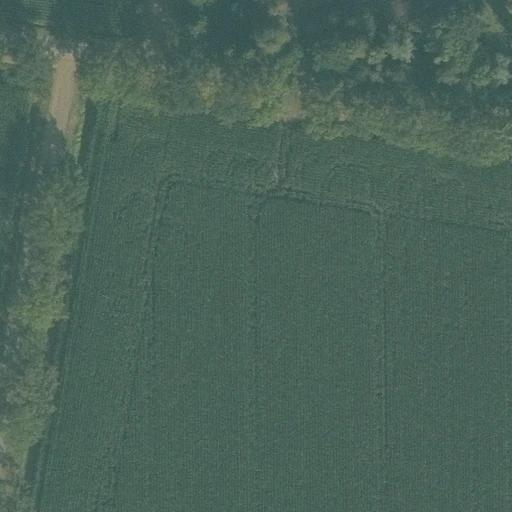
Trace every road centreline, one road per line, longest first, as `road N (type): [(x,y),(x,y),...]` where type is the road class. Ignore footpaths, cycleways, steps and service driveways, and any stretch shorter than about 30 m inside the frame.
road 1 (unclassified): [(511,132),(71,68)]
road 2 (unclassified): [(0,480),(71,68)]
